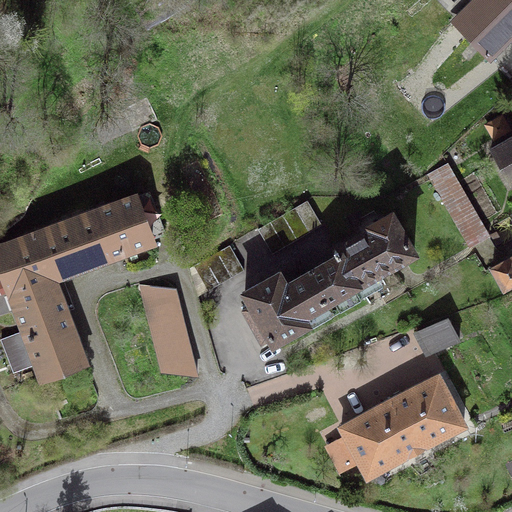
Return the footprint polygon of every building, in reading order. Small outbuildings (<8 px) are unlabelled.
[(491,55),(511,33),(511,0),(474,0),(455,20),(491,55)] [(511,135),(490,148),(510,181),(511,180),(511,135)] [(469,247),(488,236),(447,163),(428,174),(469,247)] [(134,195),(84,214),(101,259),(152,240),(151,238),(164,233),(149,192),(135,197),(134,195)] [(271,252),(320,224),(306,199),(257,228),(271,252)] [(303,315),(412,251),(391,213),(370,225),(372,228),(337,248),(334,250),(337,255),(285,284),(278,272),(245,291),(253,304),(243,310),(261,342),(271,337),(273,341),(307,322),(303,315)] [(84,214),(0,245),(0,251),(52,277),(101,259),(84,214)] [(243,269),(229,244),(192,266),(206,291),(243,269)] [(0,251),(0,267),(24,330),(66,314),(52,277),(0,251)] [(511,255),(492,267),(504,287),(511,282),(511,255)] [(142,281),(161,369),(196,373),(175,284),(142,281)] [(511,304),(499,312),(511,335),(511,304)] [(84,360),(66,314),(24,330),(1,339),(11,364),(34,355),(42,376),(84,360)] [(447,317),(417,331),(429,353),(459,339),(447,317)] [(464,423),(437,374),(341,425),(367,474),(464,423)]
